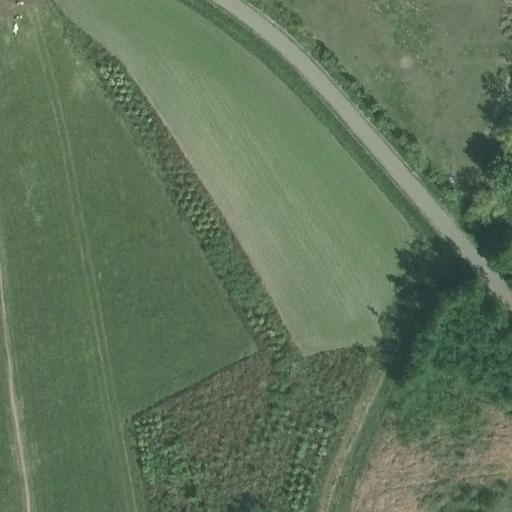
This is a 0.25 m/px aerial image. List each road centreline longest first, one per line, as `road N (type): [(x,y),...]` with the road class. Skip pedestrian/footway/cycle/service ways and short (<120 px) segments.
road 1 (unclassified): [(511,327),(315,96)]
road 2 (unclassified): [(213,0),(268,42),(315,96)]
